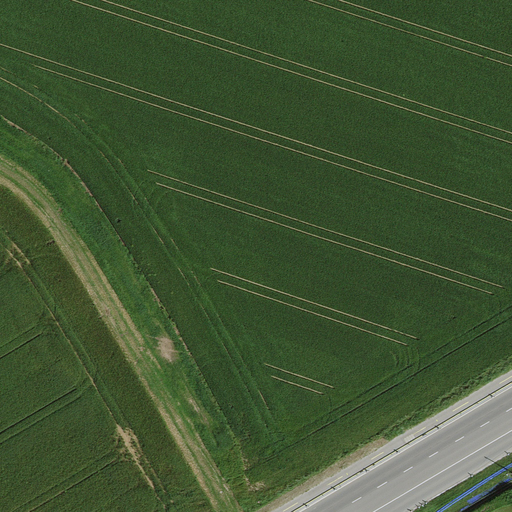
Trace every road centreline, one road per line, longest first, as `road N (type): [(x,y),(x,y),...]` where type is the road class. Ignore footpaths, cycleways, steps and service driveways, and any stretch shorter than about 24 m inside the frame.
road 1 (track): [(0,164),(34,183),(78,237),(231,511)]
road 2 (secondary): [(366,506),(511,420)]
